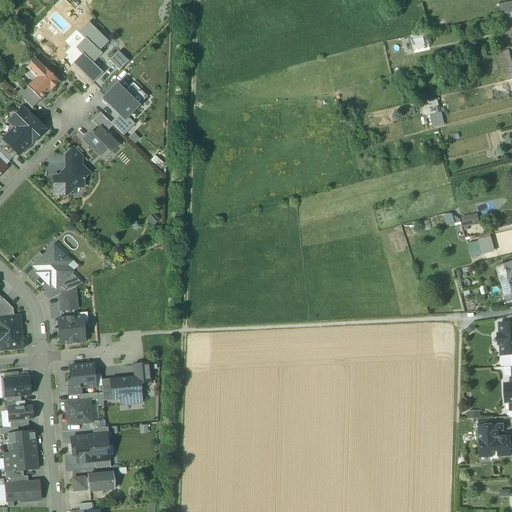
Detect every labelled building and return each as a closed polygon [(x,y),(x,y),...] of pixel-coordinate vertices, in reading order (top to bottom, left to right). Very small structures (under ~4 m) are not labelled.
[(511,2),(499,5),(502,16),(511,13),(511,2)] [(498,17),(490,19),(492,28),(500,26),(498,17)] [(88,23),(78,33),(84,39),(99,52),(108,42),(88,23)] [(412,51),(425,48),(422,37),(410,40),(412,51)] [(84,39),(75,49),(82,55),(92,64),(101,55),(99,52),(84,39)] [(511,63),(509,50),(497,53),(505,82),(511,80),(511,63)] [(118,52),(109,61),(120,71),(128,62),(118,52)] [(82,55),(73,64),(94,83),(102,74),(92,64),(82,55)] [(59,83),(35,59),(26,68),(26,69),(26,68),(37,78),(28,87),(27,88),(40,101),(41,101),(41,100),(50,91),(50,92),(51,92),(60,83),(59,82),(59,83)] [(119,83),(103,100),(119,115),(125,121),(128,118),(147,98),(133,85),(127,91),(119,83)] [(40,101),(28,88),(24,92),(22,89),(17,94),(32,109),(40,101)] [(437,99),(427,102),(430,116),(441,113),(440,107),(439,108),(437,99)] [(22,109),(9,122),(15,128),(4,140),(3,140),(17,154),(19,156),(32,143),(32,144),(45,131),(44,130),(45,130),(29,114),(28,115),(22,109)] [(111,124),(100,113),(92,122),(100,129),(106,134),(113,126),(111,124)] [(442,113),(430,116),(434,129),(445,125),(442,113)] [(119,115),(111,124),(113,126),(124,136),(135,125),(128,118),(125,121),(119,115)] [(106,134),(100,129),(94,135),(92,133),(83,142),(98,156),(106,148),(111,153),(118,146),(106,134)] [(17,154),(3,140),(4,140),(1,137),(0,138),(0,144),(0,145),(0,153),(9,162),(17,154)] [(431,143),(424,145),(427,155),(434,153),(431,143)] [(73,148),(66,155),(66,166),(79,166),(79,165),(79,161),(82,157),(73,148)] [(9,162),(0,153),(0,161),(5,167),(9,163),(9,162)] [(79,166),(66,166),(66,172),(61,177),(58,177),(54,181),(54,195),(68,195),(75,188),(83,188),(83,181),(84,181),(84,179),(89,174),(80,165),(79,165),(79,166)] [(460,209),(443,214),(447,226),(464,221),(460,209)] [(492,239),(480,242),(482,249),(490,247),(493,246),(492,239)] [(35,266),(34,267),(39,272),(38,273),(50,284),(51,283),(56,288),(59,285),(71,273),(61,263),(65,258),(54,247),(44,257),(35,266)] [(490,247),(482,249),(484,255),(492,253),(490,247)] [(39,253),(31,262),(35,266),(44,257),(39,253)] [(82,285),(71,273),(59,285),(66,292),(75,288),(82,285)] [(66,292),(59,296),(61,312),(77,310),(75,288),(66,292)] [(3,300),(0,302),(0,316),(12,315),(14,315),(13,309),(3,300)] [(12,315),(0,316),(0,350),(22,349),(22,347),(24,347),(26,346),(25,342),(24,341),(21,341),(19,317),(12,318),(12,315)] [(83,317),(57,319),(60,345),(86,343),(83,317)] [(472,324),(466,328),(469,334),(476,329),(472,324)] [(511,324),(509,324),(500,325),(501,335),(499,335),(499,345),(501,345),(502,356),(511,355),(511,324)] [(149,364),(134,365),(135,378),(139,378),(139,383),(150,382),(149,364)] [(81,389),(95,388),(94,376),(93,366),(70,368),(72,390),(81,389)] [(94,376),(95,388),(102,387),(102,384),(101,375),(94,376)] [(19,379),(4,380),(6,398),(20,396),(31,395),(29,378),(19,379)] [(135,378),(110,381),(110,383),(112,398),(112,400),(121,399),(121,406),(133,405),(132,398),(141,397),(139,383),(139,378),(135,378)] [(110,383),(102,384),(102,387),(103,399),(112,398),(110,383)] [(79,402),(65,403),(68,426),(92,423),(90,401),(79,402)] [(6,404),(4,404),(4,412),(8,412),(8,410),(16,409),(16,403),(6,404)] [(16,409),(8,410),(8,412),(9,422),(10,422),(28,421),(33,420),(32,407),(16,409)] [(479,412),(467,411),(466,417),(479,419),(479,412)] [(493,419),(479,420),(479,427),(482,427),(493,426),(493,419)] [(147,426),(140,427),(141,435),(148,434),(147,426)] [(493,426),(482,427),(482,434),(480,434),(481,458),(493,457),(493,459),(499,459),(499,457),(511,456),(510,442),(510,438),(501,438),(498,435),(498,432),(503,431),(503,426),(493,426)] [(11,428),(0,429),(0,433),(0,436),(6,435),(18,434),(17,428),(11,428)] [(108,428),(93,429),(93,436),(104,435),(104,436),(108,436),(108,428)] [(18,434),(6,435),(7,445),(9,445),(10,454),(36,451),(35,445),(34,440),(35,440),(34,434),(34,432),(18,434)] [(93,436),(71,439),(73,456),(77,456),(77,464),(95,462),(110,461),(109,456),(113,455),(112,446),(105,447),(104,436),(104,435),(93,436)] [(10,454),(3,454),(5,472),(12,472),(23,471),(38,470),(36,451),(10,454)] [(110,461),(95,462),(96,469),(111,468),(110,461)] [(112,474),(94,475),(94,476),(88,476),(88,479),(89,488),(89,489),(89,492),(109,490),(114,490),(113,479),(112,474)] [(85,478),(73,480),(74,492),(86,490),(86,488),(85,479),(85,478)] [(10,485),(5,485),(7,502),(13,501),(21,501),(21,502),(31,501),(31,502),(41,501),(39,482),(28,483),(10,485)]
